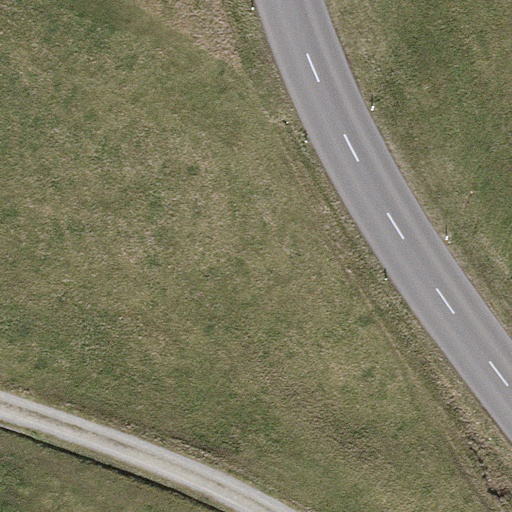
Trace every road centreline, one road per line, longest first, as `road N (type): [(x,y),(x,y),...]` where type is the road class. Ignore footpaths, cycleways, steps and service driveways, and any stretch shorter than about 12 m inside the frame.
road 1 (secondary): [(293,0),(349,140),(444,299),(511,386)]
road 2 (track): [(0,405),(161,461),(269,511)]
